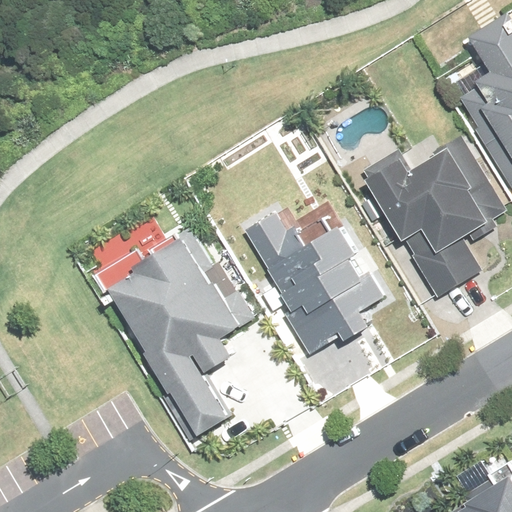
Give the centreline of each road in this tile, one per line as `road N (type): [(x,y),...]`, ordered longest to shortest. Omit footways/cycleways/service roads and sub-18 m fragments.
road 1 (residential): [(288,488),(511,356)]
road 2 (residential): [(39,511),(145,450),(211,511)]
